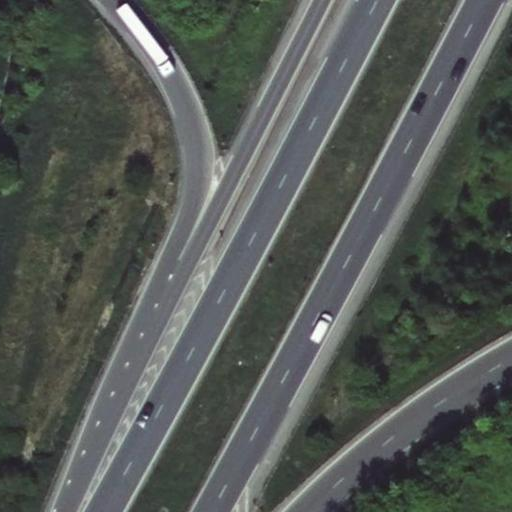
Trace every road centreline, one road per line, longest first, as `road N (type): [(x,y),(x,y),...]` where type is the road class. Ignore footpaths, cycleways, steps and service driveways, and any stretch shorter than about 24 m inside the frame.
road 1 (motorway): [(378,0),(102,511)]
road 2 (motorway): [(211,511),(484,0)]
road 3 (motorway): [(206,218),(62,511)]
road 4 (motorway): [(305,511),(410,422),(511,358)]
road 5 (motorway): [(321,0),(206,218)]
road 6 (motorway): [(113,0),(183,103),(206,218)]
